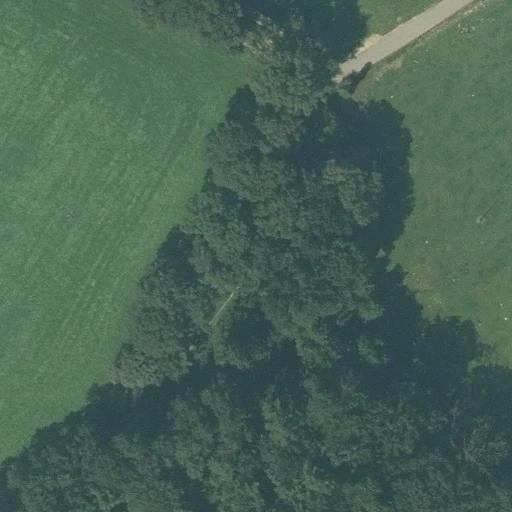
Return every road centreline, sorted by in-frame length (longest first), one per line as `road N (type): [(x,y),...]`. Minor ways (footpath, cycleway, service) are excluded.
road 1 (track): [(309,169),(179,380),(28,511)]
road 2 (track): [(394,511),(309,169)]
road 3 (unclassified): [(462,0),(317,81),(186,0)]
